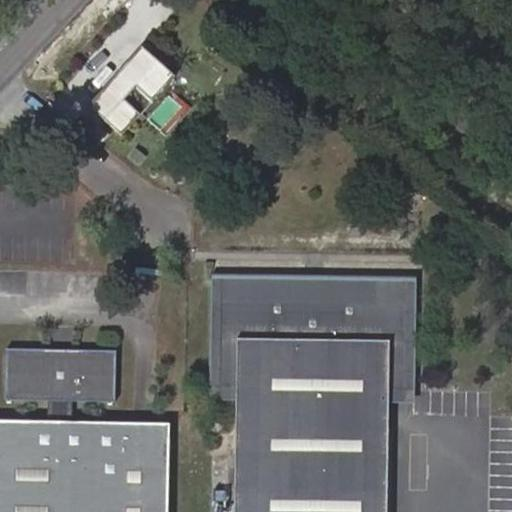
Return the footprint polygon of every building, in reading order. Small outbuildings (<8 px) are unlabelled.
[(142,45),(91,106),(126,135),(176,74),(142,45)] [(511,61),(504,56),(497,67),(511,77),(511,61)] [(208,400),(235,401),(235,388),(218,387),(220,276),(210,276),(208,400)] [(235,388),(235,401),(233,511),(385,511),(388,401),(388,389),(406,389),(408,279),(323,278),(323,292),(303,292),(304,277),(220,276),(218,387),(235,388)] [(323,278),(304,277),(303,292),(323,292),(323,278)] [(388,389),(388,401),(415,402),(417,279),(408,279),(406,389),(388,389)] [(166,511),(168,424),(72,423),(72,403),(114,404),(115,351),(5,349),(4,402),(46,402),(46,422),(0,421),(0,511),(166,511)]
